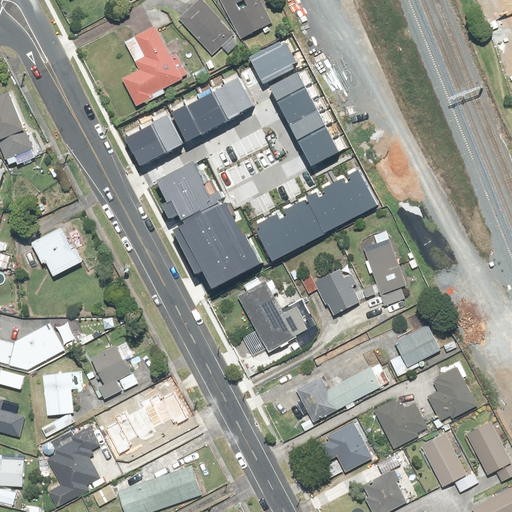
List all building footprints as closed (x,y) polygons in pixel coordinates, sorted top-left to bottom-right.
[(224,50),(222,48),(238,35),(206,0),(200,0),(181,17),(208,47),(205,50),(214,60),(224,50)] [(221,0),(241,38),(275,22),(263,0),(221,0)] [(167,45),(158,26),(127,40),(141,70),(125,77),(138,105),(167,92),(165,88),(190,76),(179,52),(183,51),(178,40),(167,45)] [(294,67),(280,42),(251,57),(265,83),(294,67)] [(207,67),(195,72),(199,80),(211,74),(207,67)] [(347,146),(306,68),(273,86),(314,164),(347,146)] [(143,130),(130,137),(142,160),(249,105),(237,82),(188,107),(185,102),(140,125),(143,130)] [(38,153),(13,90),(0,95),(0,135),(12,164),(38,153)] [(184,217),(179,218),(183,224),(172,230),(195,273),(209,266),(218,283),(262,259),(231,201),(221,206),(196,159),(163,177),(184,217)] [(259,225),(277,258),(379,204),(361,170),(259,225)] [(86,260),(68,224),(35,242),(46,263),(51,261),(59,275),(86,260)] [(408,285),(388,230),(375,235),(379,244),(366,248),(370,260),(366,261),(370,273),(373,272),(384,304),(406,296),(403,287),(408,285)] [(10,243),(0,240),(0,249),(8,251),(10,243)] [(16,255),(0,251),(0,264),(13,267),(16,255)] [(349,276),(343,266),(316,281),(329,304),(331,303),(337,313),(363,299),(355,285),(360,282),(355,273),(349,276)] [(249,290),(240,295),(272,350),(312,327),(298,303),(286,311),(274,290),(280,286),(275,278),(266,283),(261,275),(246,284),(249,290)] [(67,349),(52,321),(17,342),(0,338),(0,361),(30,369),(67,349)] [(442,348),(429,323),(398,339),(406,354),(391,361),(399,377),(421,366),(418,361),(442,348)] [(459,349),(455,339),(445,343),(449,354),(459,349)] [(137,382),(118,345),(94,358),(106,383),(101,386),(107,398),(137,382)] [(454,419),(480,405),(465,378),(468,376),(459,359),(448,366),(451,371),(438,378),(440,381),(435,383),(440,392),(431,397),(441,417),(435,420),(439,428),(447,424),(444,419),(452,415),(454,419)] [(355,400),(390,381),(380,362),(331,389),(324,375),(298,389),(302,398),(299,400),(306,414),(309,412),(315,423),(346,406),(348,409),(357,404),(355,400)] [(27,375),(3,369),(0,381),(0,383),(23,390),(27,375)] [(83,371),(45,374),(49,415),(70,413),(77,412),(75,391),(85,390),(83,371)] [(0,397),(0,431),(21,437),(26,417),(1,411),(4,399),(0,397)] [(401,398),(377,411),(397,447),(421,434),(419,431),(428,426),(416,403),(406,408),(401,398)] [(158,427),(149,412),(115,431),(131,459),(171,436),(164,423),(158,427)] [(359,419),(329,435),(348,472),(378,456),(359,419)] [(511,455),(493,421),(468,434),(489,473),(493,471),(500,484),(511,477),(511,455)] [(102,445),(91,425),(72,436),(74,440),(57,449),(59,452),(50,457),(64,482),(51,489),(61,506),(92,490),(89,484),(102,477),(92,458),(97,456),(94,450),(102,445)] [(449,432),(424,445),(445,485),(469,473),(449,432)] [(0,481),(3,482),(2,485),(23,486),(24,455),(0,453),(0,444),(0,481)] [(195,466),(120,491),(127,511),(148,511),(204,494),(195,466)] [(401,480),(395,468),(365,484),(370,494),(366,496),(374,511),(388,511),(408,502),(398,481),(401,480)] [(480,482),(475,473),(457,482),(462,491),(480,482)] [(511,511),(511,482),(495,491),(498,497),(476,509),(477,511),(511,511)] [(119,497),(112,485),(94,495),(101,507),(119,497)] [(19,491),(0,487),(0,501),(17,505),(19,491)]
